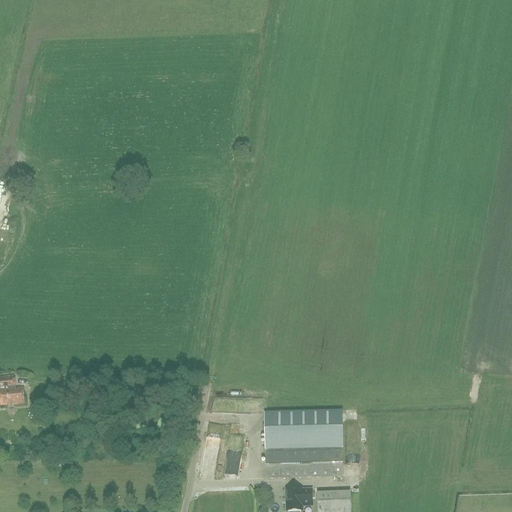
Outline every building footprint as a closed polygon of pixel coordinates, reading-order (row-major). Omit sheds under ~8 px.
[(0,403),(0,406),(24,404),(23,387),(15,388),(14,376),(0,377),(0,403)] [(220,415),(238,414),(237,404),(219,405),(220,415)] [(230,475),(242,476),(246,439),(233,438),(230,475)] [(352,447),(353,469),(361,469),(360,447),(352,447)] [(341,451),(332,451),(265,454),(266,480),(321,478),(333,478),(342,478),(342,468),(341,451)] [(311,489),(285,490),(286,511),(302,511),(302,506),(312,506),(311,489)] [(317,511),(350,511),(350,492),(317,493),(317,511)]
